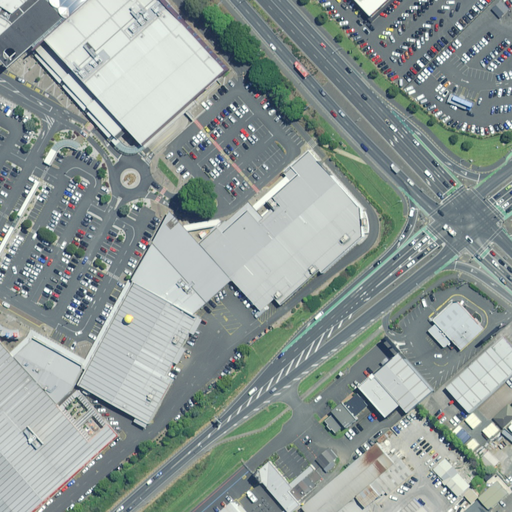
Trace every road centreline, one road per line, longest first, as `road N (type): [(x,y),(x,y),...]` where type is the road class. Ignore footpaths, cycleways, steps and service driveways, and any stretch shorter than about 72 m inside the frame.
road 1 (secondary): [(414,192),(236,0)]
road 2 (secondary): [(283,371),(299,338),(401,241),(414,192)]
road 3 (primary): [(124,511),(283,371)]
road 4 (primary): [(290,365),(445,222)]
road 5 (secondary): [(355,81),(457,169),(495,179)]
road 6 (primary): [(427,270),(330,345),(290,365)]
road 7 (secondary): [(355,81),(467,204)]
